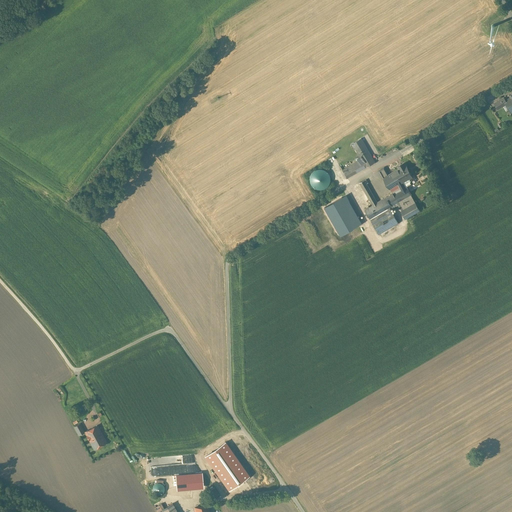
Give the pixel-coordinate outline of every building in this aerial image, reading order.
[(503,98),(494,103),(498,109),(506,104),(505,101),(503,98)] [(375,162),(361,138),(352,144),(361,159),(366,167),(375,162)] [(361,159),(342,170),(340,167),(347,178),(366,167),(361,159)] [(388,175),(383,177),(383,178),(390,189),(412,176),(410,172),(411,170),(410,169),(408,168),(408,169),(406,164),(405,165),(404,163),(397,167),(398,169),(388,175)] [(388,175),(384,167),(379,170),(383,178),(383,177),(388,175)] [(310,183),(312,186),(315,188),(317,189),(321,189),(324,188),(326,187),(328,184),(330,181),(330,178),(329,175),(327,172),(324,170),(321,169),(317,169),(314,170),(312,172),(310,175),(310,177),(309,180),(310,183)] [(412,176),(390,189),(392,193),(386,197),(392,207),(398,204),(397,203),(411,195),(411,194),(407,187),(412,184),(411,181),(413,180),(413,178),(412,176)] [(377,202),(364,180),(360,183),(372,205),(365,209),(379,234),(398,223),(390,208),(392,207),(386,197),(377,202)] [(411,195),(397,203),(398,204),(402,211),(415,203),(411,195)] [(402,211),(405,218),(419,209),(415,203),(402,211)] [(84,432),(80,423),(74,426),(79,435),(84,432)] [(97,425),(85,431),(94,448),(106,442),(97,425)] [(206,475),(175,471),(172,495),(190,498),(192,486),(186,485),(187,483),(204,485),(206,475)] [(159,483),(158,482),(156,483),(155,484),(154,484),(153,485),(153,486),(152,487),(152,488),(152,489),(152,490),(153,490),(153,491),(153,492),(154,493),(155,493),(155,494),(156,494),(157,494),(159,494),(160,494),(161,494),(162,493),(163,492),(163,491),(164,491),(164,490),(164,489),(164,488),(164,487),(164,486),(163,485),(163,484),(162,484),(161,483),(160,483),(159,483)] [(214,487),(209,491),(213,497),(218,494),(214,487)] [(177,511),(172,503),(162,509),(159,504),(155,507),(157,511),(177,511)]
